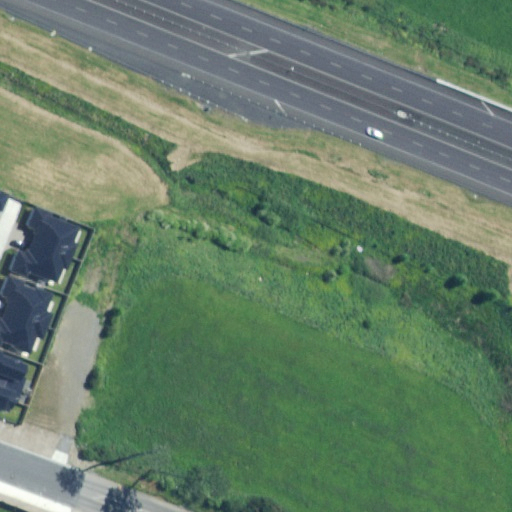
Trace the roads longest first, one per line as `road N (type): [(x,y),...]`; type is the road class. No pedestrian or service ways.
road 1 (motorway): [(511,185),(56,0)]
road 2 (motorway): [(166,0),(511,139)]
road 3 (secondary): [(138,511),(0,462)]
